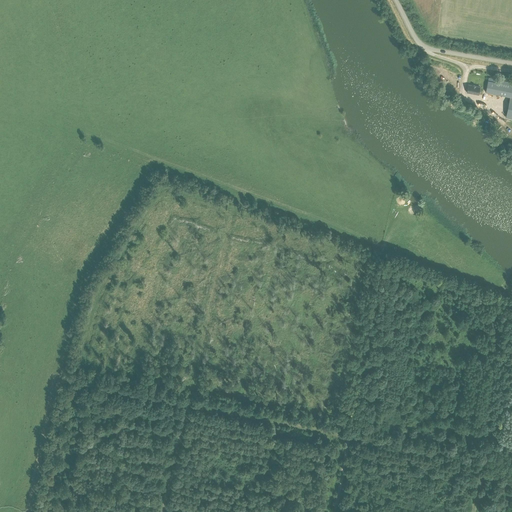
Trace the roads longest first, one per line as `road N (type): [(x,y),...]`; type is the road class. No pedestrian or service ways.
road 1 (track): [(31,511),(72,297),(150,162)]
road 2 (track): [(229,188),(160,511)]
road 3 (track): [(334,511),(385,244)]
road 4 (unknown): [(347,433),(183,402)]
road 5 (unclassified): [(511,63),(422,46),(395,0)]
